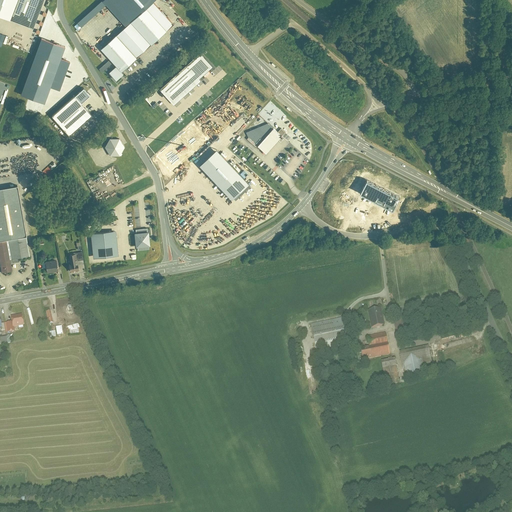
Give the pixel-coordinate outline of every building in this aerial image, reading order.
[(0,0),(0,14),(35,28),(45,0),(0,0)] [(111,0),(131,21),(154,1),(154,0),(111,0)] [(174,23),(154,1),(131,21),(101,48),(117,66),(110,72),(117,79),(124,73),(122,71),(174,23)] [(42,38),(21,94),(44,103),(50,87),(61,58),(65,46),(42,38)] [(214,66),(202,52),(161,89),(175,105),(203,80),(201,78),(214,66)] [(70,62),(61,58),(50,87),(59,90),(70,62)] [(92,95),(85,87),(54,115),(71,134),(94,114),(83,102),(92,95)] [(282,133),(269,122),(246,133),(267,151),(282,133)] [(193,124),(157,156),(171,172),(207,139),(193,124)] [(127,146),(121,138),(111,138),(106,147),(111,155),(121,156),(127,146)] [(252,183),(219,148),(202,164),(234,199),(235,198),(237,200),(252,186),(250,184),(252,183)] [(360,192),(367,179),(366,179),(356,190),(360,192)] [(393,209),(400,196),(367,179),(360,192),(368,196),(372,198),(393,209)] [(18,188),(0,190),(0,261),(2,274),(12,272),(10,259),(30,255),(18,188)] [(342,210),(337,218),(346,223),(351,215),(355,207),(346,202),(342,210)] [(173,227),(177,232),(183,227),(178,221),(173,227)] [(149,231),(149,228),(137,229),(138,232),(136,232),(138,247),(139,246),(140,250),(151,249),(151,245),(152,245),(151,231),(149,231)] [(118,230),(92,233),(95,258),(120,255),(118,230)] [(70,269),(70,274),(79,273),(78,268),(76,268),(75,255),(70,256),(72,268),(70,269)] [(45,264),(46,275),(59,273),(58,263),(45,264)] [(56,308),(56,317),(70,315),(69,307),(56,308)] [(371,326),(383,325),(381,309),(369,310),(371,326)] [(45,314),(46,323),(53,322),(52,313),(45,314)] [(11,317),(12,323),(6,324),(7,333),(14,332),(13,327),(24,326),(22,315),(11,317)] [(342,319),(309,325),(315,352),(347,345),(342,319)] [(382,330),(366,335),(369,345),(385,341),(382,330)] [(363,361),(390,355),(388,346),(361,352),(363,361)] [(428,349),(399,354),(403,377),(432,372),(428,349)] [(395,358),(379,362),(383,381),(400,377),(395,358)]
